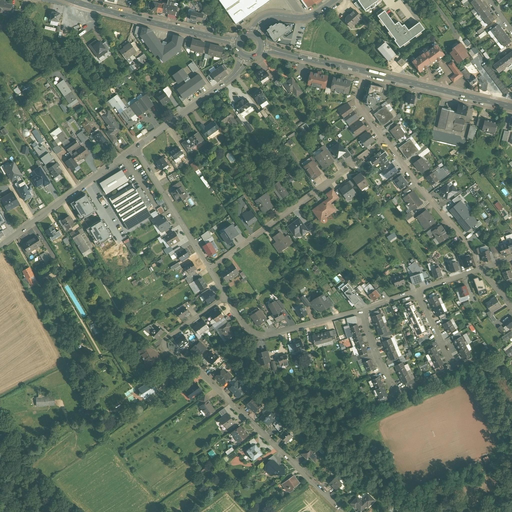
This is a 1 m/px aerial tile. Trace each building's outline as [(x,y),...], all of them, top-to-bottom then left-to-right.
[(177,7),(175,16),(178,17),(180,8),(174,0),(169,0),(171,2),(172,3),(171,6),(177,7)] [(218,0),(236,25),(239,22),(242,20),(271,0),(218,0)] [(320,0),(319,0),(300,0),(307,9),(320,0)] [(359,0),(358,1),(362,7),(366,12),(370,9),(371,10),(378,5),(377,4),(382,1),(381,0),(359,0)] [(479,0),(473,0),(471,2),(471,3),(475,8),(482,3),(479,0)] [(11,5),(4,4),(4,2),(0,1),(0,13),(3,14),(4,12),(9,13),(11,5)] [(159,4),(155,3),(155,2),(151,1),(150,7),(152,7),(152,10),(157,12),(159,4)] [(177,7),(171,6),(172,3),(171,2),(168,14),(175,16),(177,7)] [(482,3),(475,8),(479,14),(486,9),(482,3)] [(167,5),(163,4),(163,5),(159,4),(157,12),(165,14),(167,5)] [(382,9),(376,13),(378,15),(377,16),(395,40),(394,41),(399,48),(424,30),(419,23),(408,31),(404,25),(402,26),(398,22),(394,25),(390,19),(384,11),(383,11),(382,9)] [(486,9),(479,14),(483,19),(490,14),(486,9)] [(195,11),(190,10),(188,15),(191,16),(190,19),(197,21),(198,14),(195,13),(195,11)] [(361,18),(355,10),(347,18),(347,19),(348,20),(346,22),(351,28),(361,19),(362,18),(361,18)] [(60,15),(52,13),(51,16),(50,16),(49,19),(51,19),(50,21),(57,22),(58,23),(59,21),(60,15)] [(207,14),(201,13),(201,14),(198,14),(197,21),(202,22),(203,19),(205,20),(207,14)] [(490,14),(483,19),(488,25),(495,20),(490,14)] [(370,22),(364,15),(361,18),(362,18),(361,19),(367,25),(370,22)] [(390,19),(394,25),(398,22),(394,16),(390,19)] [(266,31),(274,42),(291,30),(288,26),(285,27),(283,25),(282,24),(279,23),(277,25),(276,24),(272,27),(271,26),(269,27),(270,28),(266,31)] [(498,25),(491,30),(496,36),(502,30),(498,25)] [(152,31),(142,28),(140,36),(155,56),(158,55),(164,63),(180,51),(183,38),(174,36),(172,42),(164,48),(152,32),(152,31)] [(502,30),(496,36),(500,41),(507,36),(502,30)] [(485,31),(480,35),(476,38),(478,41),(480,39),(487,34),(485,31)] [(489,37),(487,34),(480,39),(482,42),(489,37)] [(507,36),(500,41),(504,47),(505,46),(511,42),(507,36)] [(199,42),(192,40),(192,42),(191,48),(190,50),(196,52),(199,42)] [(96,45),(93,42),(89,46),(96,56),(100,53),(95,45),(96,45)] [(102,45),(100,42),(96,45),(95,45),(100,53),(102,55),(107,52),(102,45)] [(106,42),(102,45),(107,52),(111,49),(106,42)] [(205,43),(199,42),(196,52),(202,53),(204,47),(205,43)] [(396,55),(385,42),(377,49),(388,62),(396,55)] [(136,51),(130,43),(126,46),(127,46),(120,51),(129,63),(132,61),(129,56),(136,51)] [(467,51),(461,43),(458,45),(464,53),(467,51)] [(217,46),(210,45),(209,49),(208,55),(214,56),(217,46)] [(436,45),(424,54),(432,64),(432,65),(437,61),(438,62),(440,60),(439,59),(444,56),(436,45)] [(464,53),(458,45),(454,48),(455,49),(450,53),(458,63),(466,56),(464,53)] [(223,48),(217,46),(214,56),(220,58),(223,48)] [(475,47),(470,50),(468,52),(472,57),(474,55),(479,52),(475,47)] [(424,53),(411,62),(419,73),(425,69),(425,70),(428,69),(427,68),(432,64),(424,54),(424,53)] [(511,61),(507,55),(502,59),(507,66),(511,62),(511,61)] [(402,58),(397,63),(401,68),(406,63),(402,58)] [(502,59),(496,64),(501,71),(507,66),(502,59)] [(459,71),(452,61),(448,65),(455,74),(459,71)] [(193,63),(188,66),(193,73),(197,70),(193,63)] [(501,71),(496,64),(493,66),(498,73),(501,71)] [(225,71),(221,66),(216,70),(222,78),(227,75),(225,71)] [(183,69),(173,76),(177,81),(178,80),(179,83),(186,78),(183,73),(185,72),(183,69)] [(222,78),(216,70),(211,74),(215,79),(217,82),(222,78)] [(265,72),(264,73),(262,70),(255,75),(260,82),(268,76),(265,72)] [(455,74),(450,78),(453,83),(463,76),(459,71),(455,74)] [(317,75),(311,73),(308,85),(325,89),(327,77),(320,75),(321,72),(318,72),(317,75)] [(472,77),(469,73),(464,76),(471,85),(478,81),(474,75),(472,77)] [(199,75),(177,90),(181,96),(184,100),(206,84),(199,75)] [(344,78),(341,77),(340,80),(333,78),(331,88),(331,90),(348,94),(350,82),(343,81),(344,78)] [(292,79),(283,85),(289,93),(293,90),(298,96),(302,93),(292,79)] [(63,81),(56,85),(58,88),(61,92),(64,97),(71,92),(63,81)] [(384,88),(370,85),(370,88),(367,87),(363,104),(369,105),(373,111),(378,107),(376,104),(379,101),(381,96),(376,95),(376,92),(383,94),(384,88)] [(259,90),(252,95),(256,102),(257,101),(263,97),(264,96),(259,90)] [(71,92),(64,97),(70,104),(74,101),(76,103),(78,101),(71,92)] [(165,93),(160,97),(159,96),(157,97),(163,105),(167,101),(168,102),(171,100),(165,92),(165,93)] [(415,96),(408,94),(405,103),(410,104),(409,106),(413,107),(415,96)] [(146,95),(138,101),(145,111),(151,107),(147,102),(150,100),(146,95)] [(130,107),(127,103),(124,105),(117,96),(108,102),(112,107),(114,106),(126,122),(126,121),(128,124),(133,121),(131,118),(135,115),(134,112),(130,107)] [(263,97),(257,101),(259,105),(266,101),(263,97)] [(251,106),(246,99),(243,101),(241,101),(239,102),(239,104),(235,107),(237,110),(237,111),(241,115),(247,111),(248,111),(251,109),(250,106),(251,106)] [(145,111),(138,101),(130,107),(134,112),(136,110),(140,115),(139,115),(140,115),(145,111)] [(64,113),(67,110),(62,103),(59,105),(64,113)] [(346,104),(337,109),(340,112),(348,106),(346,104)] [(468,107),(458,104),(456,112),(456,113),(460,114),(466,116),(468,107)] [(352,111),(348,105),(348,106),(340,112),(339,112),(344,118),(352,111)] [(388,105),(374,115),(382,126),(396,116),(388,105)] [(451,111),(450,110),(447,109),(446,110),(442,109),(437,128),(452,131),(456,113),(456,112),(451,111)] [(111,115),(108,111),(101,116),(104,120),(111,115)] [(352,111),(344,118),(348,124),(348,123),(356,117),(357,117),(352,111)] [(237,123),(228,112),(219,118),(223,124),(228,121),(232,127),(237,123)] [(460,114),(456,113),(452,130),(462,133),(462,131),(465,120),(459,119),(460,114)] [(118,125),(111,115),(104,120),(108,125),(107,126),(108,126),(107,127),(109,131),(105,133),(109,138),(114,135),(120,130),(117,126),(118,125)] [(356,117),(348,123),(350,126),(358,120),(356,117)] [(358,120),(350,126),(351,128),(360,122),(358,120)] [(498,123),(484,120),(484,121),(482,127),(481,131),(485,132),(487,131),(487,130),(491,131),(491,132),(492,134),(495,134),(498,123)] [(95,132),(87,121),(82,125),(84,128),(83,129),(84,131),(86,130),(89,135),(95,132)] [(202,130),(207,137),(218,129),(214,122),(205,128),(202,130)] [(351,128),(351,129),(356,135),(365,129),(360,122),(351,128)] [(253,130),(248,124),(245,126),(250,133),(253,130)] [(397,125),(390,130),(397,140),(405,135),(397,125)] [(476,127),(470,126),(466,139),(472,141),(476,127)] [(84,143),(89,139),(83,131),(78,135),(84,143)] [(71,144),(63,132),(62,133),(64,134),(58,138),(66,148),(71,144)] [(100,132),(98,133),(97,132),(92,135),(93,137),(99,146),(106,141),(100,132)] [(361,139),(360,139),(365,146),(374,140),(369,133),(368,134),(361,139)] [(199,134),(197,135),(196,134),(191,138),(195,144),(196,145),(201,142),(203,140),(199,134)] [(114,135),(109,138),(113,143),(117,140),(114,135)] [(191,138),(185,142),(189,148),(195,144),(191,138)] [(418,151),(410,140),(398,148),(407,160),(418,151)] [(79,150),(77,147),(79,146),(76,141),(71,144),(66,148),(73,157),(76,162),(83,158),(82,156),(83,155),(79,150)] [(189,148),(185,142),(182,144),(187,152),(191,150),(189,148)] [(344,150),(339,144),(331,149),(337,158),(343,154),(345,152),(344,150)] [(58,145),(53,149),(56,154),(62,151),(58,145)] [(441,155),(444,152),(438,145),(435,148),(441,155)] [(48,153),(43,146),(40,148),(36,151),(41,158),(48,153)] [(88,154),(83,147),(79,150),(83,155),(84,157),(88,154)] [(185,156),(178,147),(170,152),(175,159),(179,157),(180,159),(185,156)] [(343,154),(346,159),(351,155),(346,148),(344,150),(345,152),(343,154)] [(422,152),(421,153),(423,157),(430,152),(427,148),(422,152)] [(324,151),(316,157),(323,167),(327,164),(328,166),(333,162),(326,153),(326,154),(324,151)] [(381,151),(370,159),(374,164),(377,162),(381,167),(388,162),(381,151)] [(53,160),(48,153),(41,158),(46,165),(48,164),(53,160)] [(227,156),(230,163),(236,160),(232,153),(227,156)] [(73,157),(66,162),(72,170),(78,165),(76,162),(73,157)] [(163,157),(156,162),(158,165),(157,166),(160,171),(163,169),(168,165),(163,157)] [(317,164),(312,157),(309,159),(311,162),(312,163),(315,166),(317,164)] [(425,163),(420,158),(413,163),(416,167),(416,166),(422,173),(428,168),(425,163)] [(194,162),(190,164),(195,171),(199,169),(194,162)] [(312,163),(311,162),(304,167),(313,179),(320,174),(315,166),(312,163)] [(388,162),(381,167),(379,168),(381,171),(391,165),(388,162)] [(22,176),(15,164),(5,169),(8,173),(12,181),(16,179),(21,176),(22,176)] [(58,166),(56,164),(51,168),(49,169),(55,178),(63,173),(58,166)] [(381,171),(381,172),(386,178),(397,171),(392,164),(391,165),(381,171)] [(49,184),(39,168),(35,171),(38,176),(32,179),(34,182),(37,187),(43,183),(45,186),(49,184)] [(122,170),(100,184),(106,195),(128,181),(122,170)] [(433,173),(432,174),(426,178),(431,185),(438,181),(433,173)] [(173,174),(167,177),(170,182),(176,179),(173,174)] [(361,174),(357,176),(353,179),(352,179),(355,183),(360,190),(368,185),(363,177),(361,174)] [(401,175),(397,178),(393,181),(400,190),(407,184),(401,175)] [(200,177),(206,187),(208,186),(203,176),(200,177)] [(28,189),(23,179),(18,182),(19,185),(16,187),(17,189),(24,201),(32,196),(30,191),(32,190),(31,187),(28,189)] [(289,194),(280,181),(273,186),(282,198),(289,194)] [(347,183),(339,189),(343,194),(344,196),(345,195),(348,199),(350,197),(352,198),(356,195),(351,188),(347,183)] [(136,190),(132,185),(109,199),(124,223),(147,208),(141,199),(136,190)] [(450,189),(447,185),(440,190),(447,200),(453,196),(458,192),(453,186),(450,189)] [(146,197),(140,187),(136,190),(141,199),(146,197)] [(185,194),(181,187),(176,191),(176,192),(175,192),(174,192),(172,193),(172,194),(173,195),(173,196),(174,195),(175,197),(174,198),(175,198),(175,199),(176,199),(178,202),(185,197),(184,195),(185,194)] [(332,190),(327,195),(332,201),(332,202),(337,198),(332,190)] [(412,191),(403,198),(407,204),(406,204),(407,205),(408,204),(410,207),(409,208),(411,211),(421,204),(412,191)] [(13,192),(1,199),(8,211),(20,204),(13,192)] [(78,214),(81,219),(95,210),(86,194),(71,203),(74,208),(76,207),(80,213),(78,214)] [(265,195),(256,202),(263,212),(266,211),(267,211),(269,210),(269,208),(272,206),(267,200),(265,195)] [(459,195),(455,198),(452,200),(456,205),(461,202),(463,200),(459,195)] [(151,206),(146,197),(141,199),(147,208),(151,206)] [(321,204),(313,211),(318,218),(323,214),(326,217),(332,213),(333,213),(335,211),(335,210),(334,209),(333,209),(331,205),(331,204),(330,203),(329,203),(332,201),(330,199),(328,201),(324,203),(324,204),(322,205),(321,204)] [(498,201),(494,205),(500,211),(504,207),(498,201)] [(465,207),(461,202),(456,205),(450,210),(458,221),(468,213),(471,210),(467,206),(465,207)] [(147,208),(124,223),(128,230),(152,216),(151,214),(147,208)] [(430,216),(426,210),(416,217),(425,229),(434,222),(429,216),(430,216)] [(251,212),(243,217),(246,221),(245,222),(246,223),(249,226),(253,223),(253,222),(256,219),(251,212)] [(412,217),(409,212),(403,216),(407,221),(412,217)] [(477,223),(468,213),(458,221),(457,221),(466,232),(472,227),(477,223)] [(69,216),(62,221),(64,225),(67,230),(75,225),(69,216)] [(159,216),(151,220),(154,225),(156,224),(155,222),(161,219),(159,216)] [(170,227),(165,220),(166,219),(164,217),(161,219),(155,222),(156,224),(157,224),(158,225),(159,226),(158,227),(159,229),(160,229),(162,232),(170,227)] [(296,222),(288,228),(294,236),(301,232),(304,236),(309,232),(305,227),(299,219),(296,221),(296,222)] [(111,236),(101,220),(87,229),(90,234),(91,234),(94,239),(94,240),(97,245),(106,239),(111,236)] [(479,221),(477,223),(472,227),(475,230),(482,224),(479,221)] [(310,222),(305,227),(309,232),(314,228),(310,222)] [(228,230),(221,235),(228,244),(232,241),(232,240),(239,235),(234,228),(232,225),(227,229),(228,230)] [(435,230),(432,232),(433,233),(436,237),(435,238),(439,243),(441,242),(442,242),(444,241),(444,239),(449,236),(447,234),(446,234),(440,226),(435,230)] [(52,227),(46,231),(52,241),(56,239),(54,236),(57,234),(52,227)] [(433,228),(425,233),(428,237),(433,233),(432,232),(435,230),(433,228)] [(208,231),(201,236),(204,242),(212,237),(208,231)] [(79,232),(72,237),(74,240),(81,236),(81,235),(79,232)] [(168,236),(165,237),(165,238),(170,246),(179,241),(174,232),(168,236)] [(386,237),(389,241),(396,236),(393,232),(386,237)] [(93,247),(84,233),(81,235),(81,236),(90,249),(93,247)] [(284,239),(280,233),(273,238),(278,243),(276,245),(280,249),(286,244),(287,246),(292,243),(287,236),(284,239)] [(37,236),(23,245),(28,254),(42,244),(37,236)] [(90,249),(81,236),(74,240),(82,254),(90,249)] [(134,249),(129,241),(126,244),(131,252),(134,249)] [(209,243),(203,247),(209,257),(216,253),(209,243)] [(495,243),(490,245),(492,254),(498,252),(495,243)] [(508,244),(504,245),(500,246),(499,247),(502,256),(511,253),(508,244)] [(184,249),(182,251),(181,249),(176,253),(178,256),(181,261),(189,257),(184,249)] [(175,253),(173,251),(168,254),(173,260),(178,256),(176,253),(175,253)] [(488,251),(480,253),(484,262),(491,260),(488,251)] [(472,266),(469,255),(465,256),(465,258),(461,260),(462,261),(464,268),(472,266)] [(192,262),(185,266),(190,275),(195,273),(194,271),(197,269),(192,262)] [(415,262),(408,267),(414,276),(419,274),(423,273),(415,262)] [(456,262),(448,265),(451,273),(459,271),(457,266),(458,266),(457,264),(456,264),(456,262)] [(232,264),(227,268),(227,269),(220,274),(226,281),(238,272),(232,264)] [(310,270),(315,276),(321,272),(316,266),(310,270)] [(29,268),(23,271),(27,279),(28,279),(34,276),(29,268)] [(431,270),(434,278),(437,278),(442,277),(439,268),(431,270)] [(51,273),(48,269),(39,274),(42,278),(51,273)] [(511,273),(511,274),(510,270),(503,273),(506,280),(510,279),(511,278),(511,273)] [(423,273),(419,274),(421,281),(431,278),(426,272),(423,273)] [(192,278),(189,280),(191,283),(194,282),(194,281),(200,278),(197,274),(192,278)] [(421,281),(419,274),(414,276),(410,277),(412,284),(414,284),(414,285),(422,283),(421,281)] [(34,276),(28,279),(32,286),(38,283),(34,276)] [(401,276),(392,279),(395,287),(404,284),(401,276)] [(207,287),(201,277),(200,278),(194,281),(194,282),(196,285),(197,285),(200,291),(207,287)] [(485,288),(482,280),(475,283),(478,291),(485,288)] [(345,286),(351,293),(354,291),(348,284),(345,286)] [(375,290),(370,284),(367,287),(364,289),(369,295),(375,290)] [(341,289),(354,305),(360,301),(354,294),(353,295),(351,293),(345,286),(345,285),(341,289)] [(465,286),(457,288),(461,297),(468,294),(465,286)] [(369,295),(368,295),(373,301),(380,296),(375,290),(369,295)] [(210,292),(203,297),(207,303),(216,298),(212,291),(210,292)] [(430,298),(428,299),(431,305),(433,308),(440,305),(437,299),(438,299),(437,299),(436,295),(435,296),(430,298)] [(306,300),(303,296),(300,298),(307,308),(310,305),(310,304),(307,300),(306,300)] [(312,296),(306,300),(307,300),(310,304),(313,302),(314,301),(313,300),(315,299),(312,296)] [(331,305),(327,298),(326,299),(323,300),(321,297),(314,301),(313,302),(318,308),(320,312),(331,305)] [(334,304),(328,297),(326,298),(326,299),(327,298),(331,305),(334,304)] [(496,298),(486,304),(491,311),(492,312),(493,312),(501,306),(496,298)] [(409,299),(403,302),(406,308),(412,305),(409,299)] [(285,308),(278,300),(276,302),(282,310),(285,308)] [(282,310),(276,302),(268,306),(273,314),(280,311),(282,310)] [(415,310),(412,305),(406,308),(405,308),(406,312),(407,312),(409,317),(416,314),(415,311),(415,310)] [(440,305),(433,308),(434,311),(437,317),(439,316),(444,313),(443,310),(442,310),(440,305)] [(185,307),(177,313),(181,318),(185,316),(186,317),(190,314),(185,307)] [(303,307),(296,311),(300,318),(307,314),(303,307)] [(223,317),(219,310),(214,313),(212,315),(209,317),(212,320),(214,318),(216,322),(223,317)] [(266,320),(259,310),(251,315),(255,322),(256,321),(258,326),(266,320)] [(273,314),(273,315),(276,322),(284,318),(280,311),(273,314)] [(373,317),(372,317),(374,323),(376,326),(383,324),(381,318),(380,314),(379,314),(373,317)] [(419,320),(416,314),(409,317),(411,321),(411,320),(414,326),(421,323),(419,320)] [(346,318),(348,325),(357,323),(355,316),(346,318)] [(452,324),(450,320),(448,321),(442,324),(445,330),(446,330),(448,333),(454,330),(451,324),(452,324)] [(203,321),(194,327),(194,328),(197,333),(199,335),(208,329),(209,328),(203,321)] [(234,335),(228,328),(230,326),(227,322),(218,329),(226,340),(230,338),(231,337),(234,335)] [(422,326),(421,323),(414,326),(416,331),(417,335),(418,335),(423,333),(425,332),(422,326)] [(90,325),(94,334),(98,332),(94,324),(90,325)] [(383,324),(376,326),(377,329),(377,330),(379,336),(387,333),(386,329),(385,329),(383,324)] [(155,330),(150,325),(144,328),(150,333),(153,330),(154,331),(155,330)] [(357,325),(349,327),(350,331),(351,331),(353,337),(360,334),(359,331),(357,325)] [(155,330),(154,331),(153,330),(150,333),(156,339),(163,332),(157,327),(155,330)] [(511,338),(511,331),(502,337),(504,340),(508,337),(510,339),(511,338)] [(329,332),(319,335),(322,342),(331,340),(330,337),(329,332)] [(353,337),(352,337),(353,341),(354,340),(356,346),(363,344),(362,340),(360,334),(353,337)] [(319,335),(312,337),(314,344),(322,342),(319,335)] [(424,336),(421,338),(424,344),(430,341),(427,335),(424,336)] [(184,336),(181,338),(180,337),(175,341),(180,348),(187,343),(188,342),(184,336)] [(453,341),(455,344),(458,350),(465,346),(463,342),(463,343),(460,337),(453,341)] [(383,342),(382,342),(385,348),(387,351),(394,348),(391,343),(392,342),(390,339),(383,342)] [(301,341),(292,343),(295,351),(303,348),(301,341)] [(206,349),(200,342),(196,346),(195,346),(191,349),(193,351),(192,353),(195,355),(196,354),(198,356),(206,349)] [(187,343),(180,348),(182,351),(189,346),(187,343)] [(363,344),(356,346),(358,352),(359,356),(366,353),(367,353),(365,347),(363,344)] [(465,346),(458,350),(460,353),(463,358),(465,357),(470,354),(468,351),(465,346)] [(151,350),(147,347),(142,350),(144,352),(140,354),(142,358),(143,359),(146,364),(152,361),(153,363),(160,358),(157,352),(155,354),(153,352),(153,351),(152,350),(151,350)] [(431,348),(427,350),(428,354),(429,354),(431,359),(438,356),(437,353),(437,352),(434,347),(431,348)] [(394,348),(387,351),(388,354),(390,360),(391,360),(398,357),(396,353),(394,348)] [(190,353),(186,349),(181,352),(186,357),(190,353)] [(211,352),(205,358),(208,361),(210,360),(212,363),(219,356),(216,353),(214,355),(211,352)] [(265,352),(258,353),(261,365),(268,363),(265,352)] [(359,356),(352,358),(353,362),(362,359),(368,357),(368,356),(366,353),(359,356)] [(285,355),(277,357),(279,365),(282,364),(287,363),(287,362),(285,355)] [(398,357),(391,360),(393,363),(404,358),(402,355),(398,357)] [(438,356),(431,359),(434,364),(434,365),(435,368),(436,368),(441,365),(443,364),(440,359),(438,356)] [(363,362),(362,363),(364,366),(367,372),(373,369),(372,366),(372,365),(370,359),(363,362)] [(394,366),(397,372),(399,375),(405,371),(403,366),(402,362),(394,366)] [(418,365),(420,368),(421,367),(423,370),(428,368),(425,362),(418,365)] [(170,376),(176,381),(184,372),(178,367),(170,376)] [(219,368),(213,374),(216,377),(222,371),(219,368)] [(230,378),(222,371),(216,377),(223,385),(230,378)] [(405,371),(399,375),(400,378),(403,384),(404,383),(411,380),(409,376),(408,377),(405,371)] [(377,378),(372,380),(374,386),(375,389),(383,386),(380,380),(380,381),(378,377),(377,378)] [(411,380),(404,383),(406,386),(416,381),(414,378),(411,380)] [(237,381),(230,389),(238,397),(246,390),(237,381)] [(151,382),(139,389),(141,391),(140,391),(139,396),(143,397),(144,396),(145,398),(150,395),(149,394),(152,392),(153,394),(157,391),(151,382)] [(187,390),(185,391),(186,391),(190,398),(196,393),(198,395),(202,392),(197,385),(193,388),(192,386),(187,390)] [(383,386),(375,389),(375,390),(375,389),(378,395),(377,395),(379,398),(385,396),(386,395),(384,389),(384,390),(382,386),(383,386)] [(205,395),(199,400),(202,405),(208,401),(208,402),(209,401),(205,395)] [(53,397),(37,398),(37,406),(53,404),(53,397)] [(253,398),(247,404),(255,413),(262,406),(253,398)] [(208,402),(208,401),(202,405),(200,407),(202,410),(200,411),(204,416),(206,414),(207,416),(214,412),(214,411),(213,409),(212,409),(210,407),(211,406),(208,402)] [(95,407),(84,413),(86,416),(98,410),(95,407)] [(224,408),(218,412),(223,418),(227,414),(228,415),(229,414),(224,408)] [(265,412),(260,418),(268,425),(273,420),(271,418),(274,414),(271,411),(267,415),(265,412)] [(223,418),(219,421),(221,424),(224,424),(221,427),(223,430),(233,423),(234,421),(233,420),(231,419),(228,415),(227,414),(223,418)] [(284,427),(280,422),(275,426),(275,427),(280,432),(284,427)] [(240,427),(232,433),(238,442),(247,436),(240,427)] [(287,434),(285,431),(280,437),(286,443),(293,436),(289,432),(287,434)] [(238,442),(232,433),(229,435),(235,445),(238,442)] [(253,438),(249,442),(252,447),(255,445),(257,443),(253,438)] [(311,444),(301,454),(306,459),(309,456),(315,462),(322,455),(322,454),(317,450),(311,444)] [(252,447),(251,448),(250,448),(246,451),(253,460),(262,454),(255,445),(252,447)] [(234,450),(226,456),(230,461),(238,455),(234,450)] [(273,456),(268,459),(270,462),(273,464),(275,462),(277,461),(273,456)] [(275,462),(273,464),(270,462),(266,465),(267,466),(266,467),(266,470),(270,475),(284,475),(284,469),(282,467),(280,467),(279,466),(279,465),(277,463),(276,463),(275,462)] [(286,481),(282,484),(286,490),(286,491),(289,492),(290,493),(294,490),(293,489),(299,484),(295,478),(293,479),(292,477),(286,481)] [(335,477),(329,483),(336,490),(339,487),(342,484),(335,477)] [(368,494),(361,501),(357,497),(350,504),(353,507),(354,506),(360,511),(369,503),(371,505),(375,501),(368,494)] [(444,500),(439,505),(445,510),(450,505),(444,500)] [(434,511),(426,503),(416,511),(434,511)]
